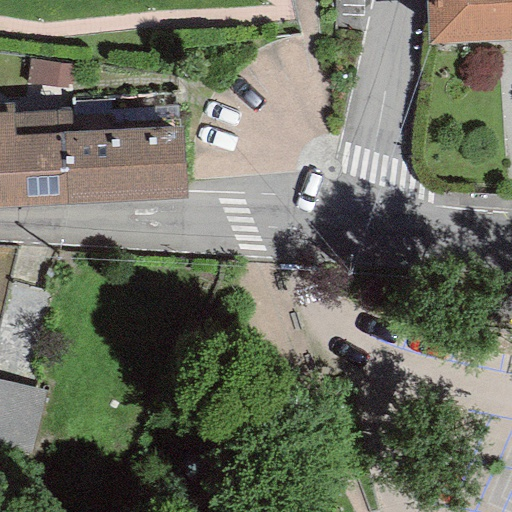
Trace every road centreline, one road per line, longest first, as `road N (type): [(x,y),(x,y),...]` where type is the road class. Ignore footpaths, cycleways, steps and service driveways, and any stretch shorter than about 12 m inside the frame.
road 1 (residential): [(380,234),(0,224)]
road 2 (residential): [(380,234),(402,0)]
road 3 (residential): [(511,241),(380,234)]
